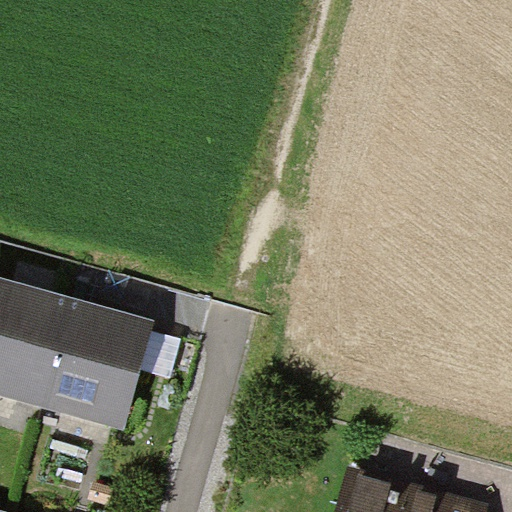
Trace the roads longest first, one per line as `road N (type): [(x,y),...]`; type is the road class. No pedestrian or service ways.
road 1 (track): [(319,0),(237,315)]
road 2 (residential): [(237,315),(180,511)]
